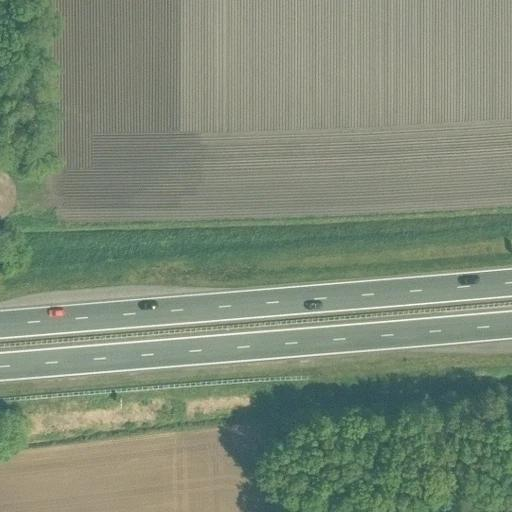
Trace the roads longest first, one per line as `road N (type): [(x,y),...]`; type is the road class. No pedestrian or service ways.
road 1 (trunk): [(0,366),(511,323)]
road 2 (trunk): [(511,282),(0,324)]
